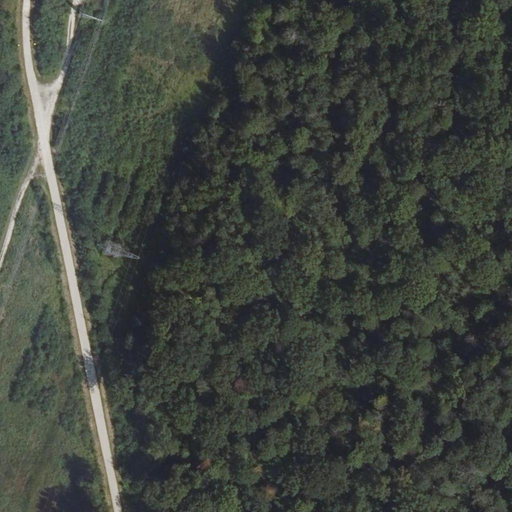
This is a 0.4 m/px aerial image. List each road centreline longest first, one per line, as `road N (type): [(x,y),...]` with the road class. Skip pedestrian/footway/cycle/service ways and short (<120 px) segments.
road 1 (track): [(117,511),(25,47),(28,0)]
road 2 (track): [(77,0),(68,58),(0,262)]
